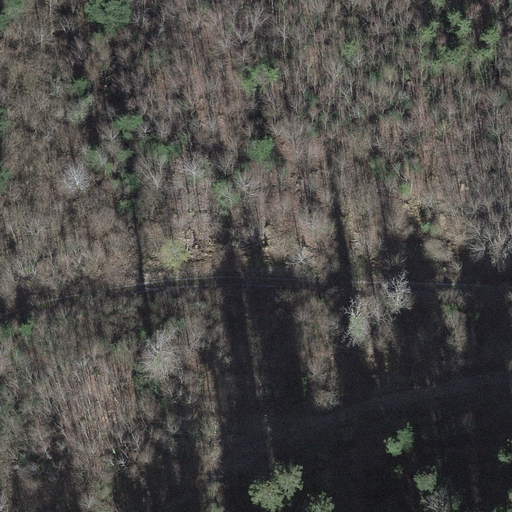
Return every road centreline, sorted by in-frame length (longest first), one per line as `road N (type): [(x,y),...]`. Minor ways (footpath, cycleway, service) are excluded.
road 1 (track): [(0,321),(64,300),(188,280),(511,288)]
road 2 (track): [(511,372),(322,421),(243,462)]
